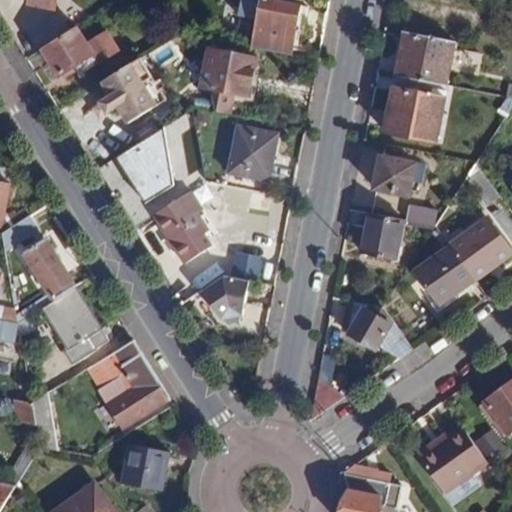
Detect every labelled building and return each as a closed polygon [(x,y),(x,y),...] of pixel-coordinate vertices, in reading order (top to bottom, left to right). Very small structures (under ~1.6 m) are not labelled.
[(265,0),(256,49),(293,56),(303,5),(277,0),(265,0)] [(77,29),(44,50),(60,74),(81,60),(87,69),(120,49),(108,30),(87,43),(77,29)] [(405,32),(396,75),(447,85),(455,41),(405,32)] [(249,95),(257,58),(211,49),(204,85),(249,95)] [(143,59),(106,82),(115,97),(104,104),(112,115),(122,109),(133,124),(170,102),(143,59)] [(438,142),(446,97),(394,87),(386,132),(438,142)] [(269,180),(278,136),(240,128),(232,172),(269,180)] [(424,183),(427,165),(381,156),(375,189),(410,196),(413,182),(424,183)] [(501,197),(477,163),(466,179),(486,207),(501,197)] [(0,181),(0,233),(4,234),(32,217),(26,209),(17,213),(16,210),(4,217),(9,183),(0,181)] [(270,221),(276,198),(249,191),(243,215),(270,221)] [(157,207),(178,261),(212,247),(190,194),(157,207)] [(407,220),(434,226),(437,211),(410,206),(407,220)] [(405,220),(371,213),(364,252),(397,259),(405,220)] [(450,245),(475,279),(511,252),(511,251),(486,216),(465,232),(461,227),(445,238),(450,245)] [(4,234),(7,251),(40,230),(32,217),(4,234)] [(76,287),(78,286),(48,240),(25,254),(54,301),(76,287)] [(440,305),(475,279),(450,245),(415,270),(440,305)] [(0,275),(0,320),(19,324),(16,308),(0,304),(0,278),(1,275),(0,275)] [(224,277),(203,291),(223,321),(225,319),(229,326),(239,324),(240,317),(243,317),(250,283),(224,277)] [(54,301),(45,307),(70,347),(66,350),(73,363),(109,339),(76,287),(54,301)] [(382,347),(401,358),(414,349),(384,308),(352,302),(346,333),(379,352),(382,347)] [(0,338),(16,342),(20,328),(19,324),(0,320),(0,338)] [(135,340),(89,369),(126,424),(170,396),(135,340)] [(511,432),(511,384),(479,407),(492,426),(498,421),(508,435),(511,432)] [(48,393),(33,404),(37,425),(41,447),(58,451),(48,393)] [(15,401),(18,421),(31,423),(37,425),(33,404),(15,401)] [(35,446),(40,449),(41,447),(37,425),(31,423),(35,446)] [(490,464),(464,428),(449,439),(451,442),(424,461),(447,494),(490,464)] [(451,442),(449,439),(447,435),(419,455),(424,461),(451,442)] [(5,483),(17,486),(40,449),(35,446),(30,443),(5,483)] [(163,491),(171,452),(133,445),(124,483),(163,491)] [(392,471),(359,463),(344,473),(350,489),(345,511),(401,511),(399,509),(402,486),(391,484),(392,471)] [(0,511),(17,486),(5,483),(0,482),(0,511)] [(117,511),(97,484),(56,511),(117,511)]
